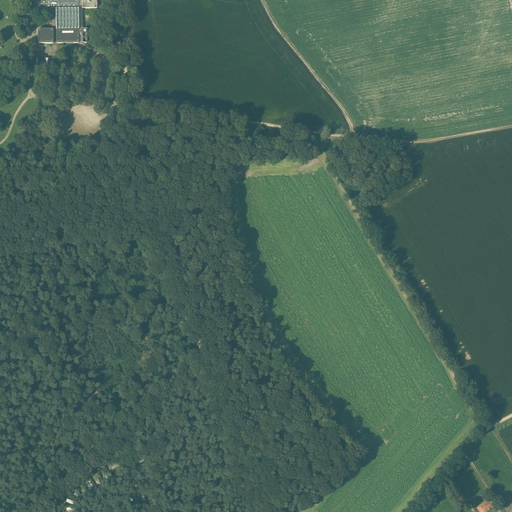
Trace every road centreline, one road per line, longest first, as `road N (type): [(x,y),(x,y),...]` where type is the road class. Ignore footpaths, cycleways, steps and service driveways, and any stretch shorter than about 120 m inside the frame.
road 1 (track): [(129,99),(305,129)]
road 2 (track): [(267,511),(199,356)]
road 3 (track): [(10,347),(164,296)]
road 4 (track): [(511,416),(475,439),(416,511)]
road 5 (track): [(150,232),(130,146),(129,99)]
